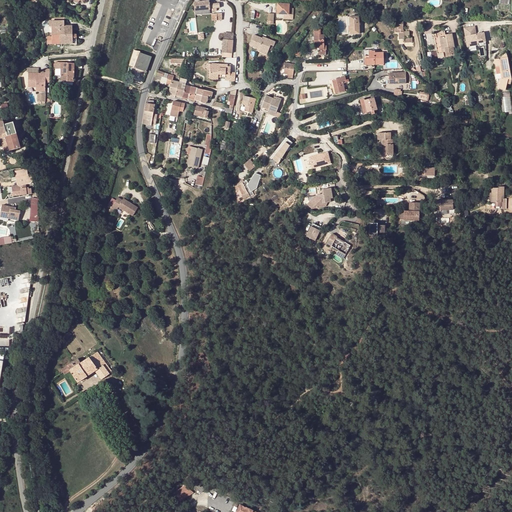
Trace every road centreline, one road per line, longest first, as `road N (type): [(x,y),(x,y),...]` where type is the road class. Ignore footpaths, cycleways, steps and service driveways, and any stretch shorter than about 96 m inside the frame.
road 1 (tertiary): [(184,0),(143,91),(136,142),(178,249),(180,364),(148,445),(77,511)]
road 2 (residential): [(103,0),(16,397),(26,511)]
road 3 (unclassified): [(234,0),(239,81),(293,84),(294,123),(342,157),(342,176),(361,208)]
